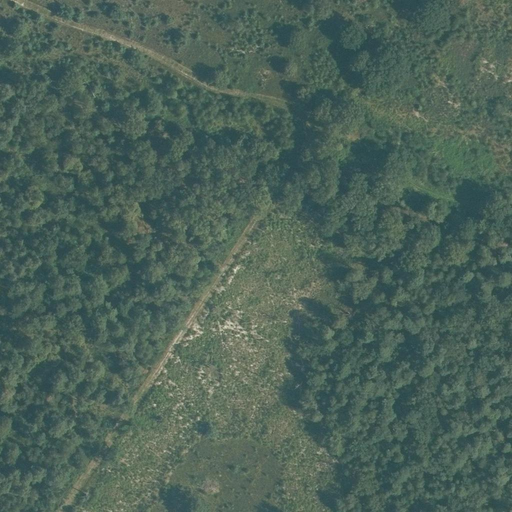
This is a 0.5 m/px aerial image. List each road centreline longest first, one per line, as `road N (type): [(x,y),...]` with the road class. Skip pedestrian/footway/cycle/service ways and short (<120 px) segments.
road 1 (track): [(292,173),(62,511)]
road 2 (track): [(511,202),(445,191),(327,121)]
